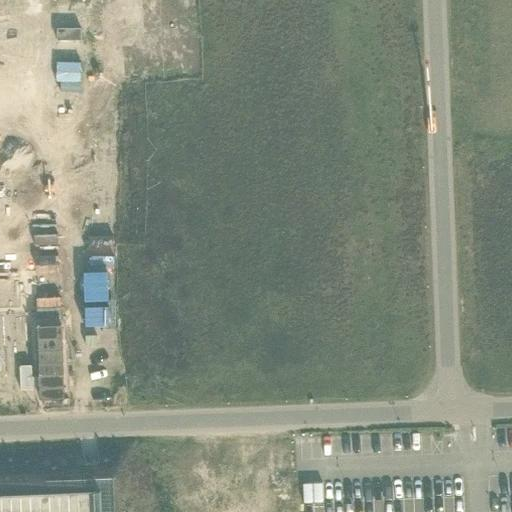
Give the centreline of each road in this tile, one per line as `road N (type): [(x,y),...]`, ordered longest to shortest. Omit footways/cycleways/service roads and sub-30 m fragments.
road 1 (unclassified): [(0,430),(446,411)]
road 2 (unclassified): [(446,411),(435,0)]
